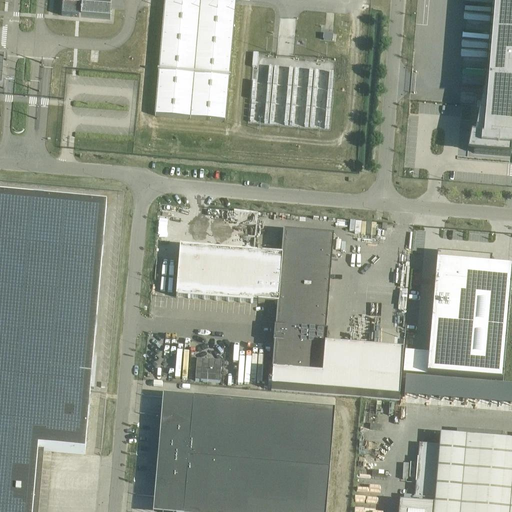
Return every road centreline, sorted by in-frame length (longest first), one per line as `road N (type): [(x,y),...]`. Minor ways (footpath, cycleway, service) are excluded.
road 1 (unclassified): [(114,511),(141,185)]
road 2 (unclassified): [(381,204),(141,185)]
road 3 (unclassified): [(381,204),(400,0)]
road 4 (unclassified): [(141,185),(129,176),(0,166)]
road 5 (unclassified): [(511,215),(381,204)]
